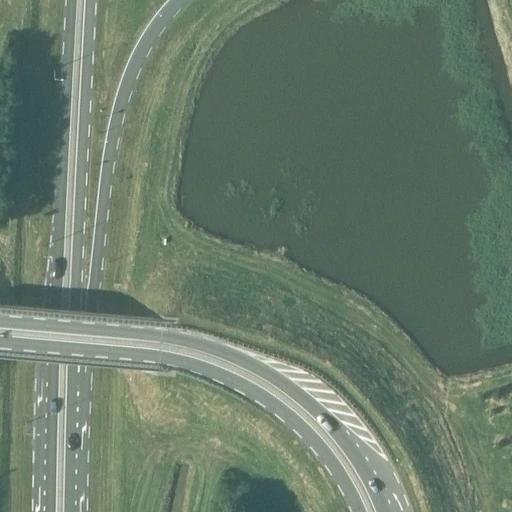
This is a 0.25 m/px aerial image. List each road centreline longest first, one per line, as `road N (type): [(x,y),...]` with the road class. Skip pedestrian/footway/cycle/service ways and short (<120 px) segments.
road 1 (primary): [(70,0),(49,511)]
road 2 (secondary): [(382,511),(336,432),(251,365),(160,335),(0,321)]
road 3 (secondary): [(0,344),(158,358),(245,386),(312,439),(359,511)]
road 4 (primary): [(71,377),(88,320),(118,112),(136,59),(179,0)]
road 5 (primary): [(71,377),(89,0)]
road 6 (primary): [(68,511),(71,377)]
